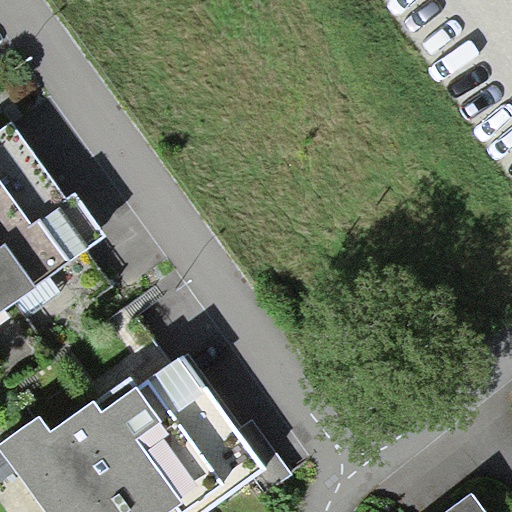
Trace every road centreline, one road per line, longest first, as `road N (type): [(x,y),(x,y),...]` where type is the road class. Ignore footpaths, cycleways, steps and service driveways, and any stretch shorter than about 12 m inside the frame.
road 1 (residential): [(30,0),(360,445)]
road 2 (residential): [(360,445),(511,329)]
